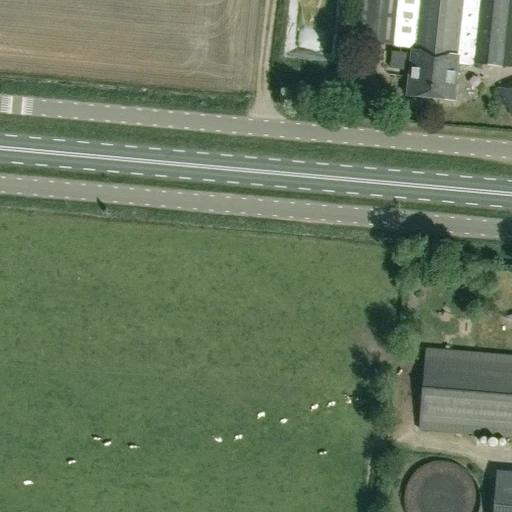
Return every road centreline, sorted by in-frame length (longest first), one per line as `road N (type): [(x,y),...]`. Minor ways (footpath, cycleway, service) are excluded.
road 1 (primary): [(511,192),(0,145)]
road 2 (unclassified): [(511,232),(0,186)]
road 3 (unclassified): [(511,152),(0,106)]
